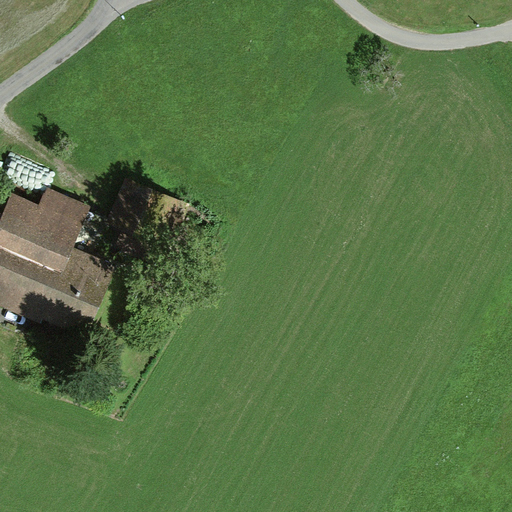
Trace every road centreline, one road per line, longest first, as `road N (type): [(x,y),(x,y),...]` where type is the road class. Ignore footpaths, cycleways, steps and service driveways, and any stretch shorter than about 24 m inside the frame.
road 1 (track): [(338,0),(411,42),(511,35)]
road 2 (unclassified): [(0,91),(108,10),(110,0)]
